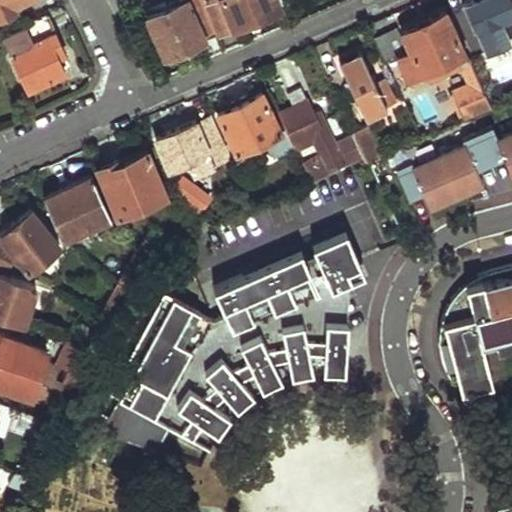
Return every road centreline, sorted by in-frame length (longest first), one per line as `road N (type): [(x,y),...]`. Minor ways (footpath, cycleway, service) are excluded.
road 1 (residential): [(449,511),(444,445),(399,361),(398,302),(415,263),(445,238),(511,211)]
road 2 (residential): [(134,97),(375,0)]
road 3 (residential): [(0,156),(134,97)]
